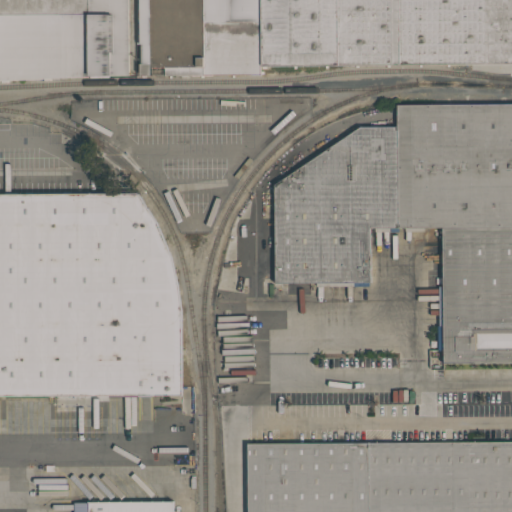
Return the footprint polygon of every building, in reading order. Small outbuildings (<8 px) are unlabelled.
[(128,0),(128,75),(0,80),(0,0),(128,0)] [(260,0),(135,0),(136,44),(139,45),(139,75),(150,75),(149,0),(202,0),(203,57),(196,57),(196,66),(164,67),(164,76),(261,75),(261,66),(260,0)] [(511,0),(511,63),(261,66),(260,0),(511,0)] [(360,125),(396,125),(396,103),(511,102),(511,363),(441,364),(441,228),(371,228),(371,283),(272,283),(272,185),(360,125)] [(159,123),(159,107),(121,106),(121,122),(159,123)] [(0,193),(137,193),(156,223),(171,257),(181,310),(181,395),(0,396),(0,193)] [(191,387),(182,387),(181,413),(190,413),(191,387)] [(247,511),(247,442),(511,441),(511,511),(247,511)] [(174,511),(73,511),(73,501),(174,501),(174,511)]
